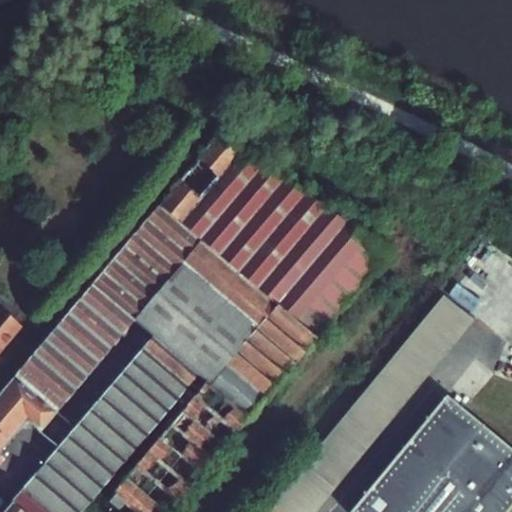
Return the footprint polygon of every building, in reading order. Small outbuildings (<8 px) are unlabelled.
[(221,134),(0,393),(0,449),(20,425),(25,429),(29,424),(39,432),(133,320),(200,242),(275,306),(208,385),(206,383),(112,494),(114,495),(108,502),(117,510),(123,503),(132,511),(167,511),(388,253),(221,134)] [(200,242),(133,320),(152,337),(196,375),(206,383),(208,385),(275,306),(200,242)] [(443,301),(276,504),(284,511),(310,511),(468,321),(443,301)] [(0,349),(19,328),(0,313),(0,349)] [(79,511),(196,375),(152,337),(2,511),(79,511)] [(511,451),(446,396),(349,511),(507,511),(511,506),(511,451)]
